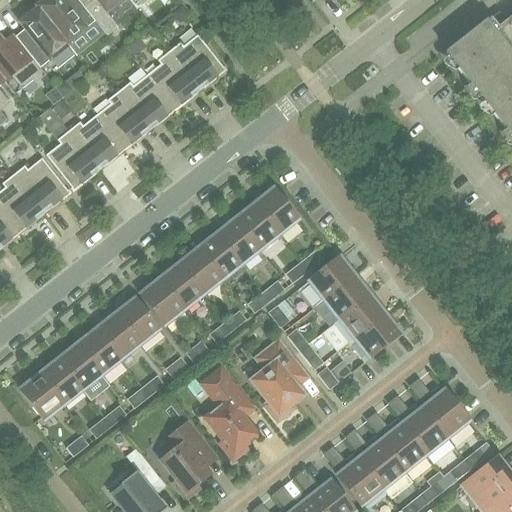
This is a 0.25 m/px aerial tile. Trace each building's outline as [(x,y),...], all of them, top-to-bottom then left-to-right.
[(70,11),(60,0),(39,0),(42,3),(35,8),(37,10),(38,9),(66,44),(94,22),(84,9),(84,10),(79,4),(70,11)] [(121,0),(94,0),(95,1),(84,9),(94,22),(106,37),(118,28),(105,13),(121,0)] [(191,15),(182,4),(172,12),(178,19),(185,20),(191,15)] [(66,44),(38,9),(37,10),(32,14),(29,11),(18,19),(21,22),(19,24),(34,43),(25,50),(39,69),(68,46),(66,44)] [(511,16),(497,28),(490,19),(445,55),(511,139),(511,16)] [(155,34),(151,29),(146,33),(150,38),(155,34)] [(39,69),(25,50),(24,50),(13,36),(3,43),(0,39),(0,77),(4,82),(12,76),(22,89),(32,81),(35,84),(45,76),(39,69)] [(225,72),(197,36),(182,48),(179,44),(168,53),(197,89),(209,79),(212,82),(225,72)] [(197,89),(168,53),(157,62),(160,66),(146,77),(174,112),(187,102),(184,99),(197,89)] [(99,67),(93,59),(86,64),(92,72),(99,67)] [(107,76),(101,68),(94,74),(100,82),(107,76)] [(174,112),(146,77),(132,88),(129,84),(118,93),(147,129),(159,119),(161,122),(174,112)] [(95,78),(82,90),(93,102),(106,90),(95,78)] [(72,91),(65,82),(55,89),(62,99),(72,91)] [(147,129),(118,93),(107,102),(110,105),(96,116),(124,152),(137,142),(134,139),(147,129)] [(69,109),(62,101),(52,109),(59,117),(69,109)] [(124,152),(96,116),(82,127),(79,124),(68,132),(96,169),(109,159),(111,162),(124,152)] [(96,169),(68,132),(56,141),(59,145),(45,157),(73,192),(86,181),(84,179),(96,169)] [(69,195),(41,160),(27,171),(24,167),(12,176),(41,213),(54,203),(56,206),(69,195)] [(41,213),(12,176),(1,185),(4,189),(0,192),(0,212),(18,235),(31,225),(29,222),(41,213)] [(298,221),(274,190),(254,206),(278,236),(298,221)] [(278,236),(254,206),(235,221),(259,251),(278,236)] [(18,235),(0,212),(0,245),(3,242),(6,245),(18,235)] [(259,251),(235,221),(216,236),(240,266),(259,251)] [(240,266),(216,236),(197,251),(221,281),(240,266)] [(221,281),(197,251),(178,266),(202,296),(221,281)] [(314,252),(299,264),(306,272),(321,261),(314,252)] [(298,290),(314,310),(324,301),(354,278),(338,258),(298,290)] [(306,272),(299,264),(284,275),(291,284),(306,272)] [(202,296),(178,266),(159,281),(183,311),(202,296)] [(339,320),(369,297),(354,278),(324,301),(339,320)] [(183,311),(159,281),(139,296),(163,327),(183,311)] [(277,282),(262,293),(269,303),(284,291),(277,282)] [(269,303),(262,293),(247,305),(254,314),(269,303)] [(349,343),(384,316),(369,297),(339,320),(322,333),(338,353),(349,343)] [(158,331),(134,300),(115,316),(139,346),(158,331)] [(289,321),(277,306),(268,313),(280,329),(289,321)] [(239,312),(224,323),(231,333),(246,321),(239,312)] [(139,346),(115,316),(96,331),(120,361),(139,346)] [(365,363),(399,335),(384,316),(349,343),(365,363)] [(231,333),(224,323),(209,335),(216,344),(231,333)] [(299,352),(308,345),(296,330),(286,337),(299,352)] [(120,361),(96,331),(77,346),(101,376),(120,361)] [(207,351),(199,342),(185,354),(192,363),(207,351)] [(264,371),(250,382),(268,404),(264,406),(277,422),(279,420),(283,421),(286,420),(288,418),(290,415),(290,411),(293,410),(290,406),(303,397),(290,381),(301,372),(278,342),(256,360),(264,371)] [(308,345),(299,352),(311,367),(319,359),(308,345)] [(101,376),(77,346),(58,361),(82,391),(101,376)] [(187,367),(180,358),(164,370),(171,379),(187,367)] [(82,391),(58,361),(39,376),(63,406),(82,391)] [(339,383),(326,368),(317,375),(329,391),(339,383)] [(220,369),(200,385),(217,407),(203,419),(222,443),(223,442),(226,445),(221,449),(232,463),(247,450),(245,447),(258,437),(243,418),(252,411),(220,369)] [(63,406),(39,376),(19,391),(43,422),(63,406)] [(141,389),(149,398),(164,386),(157,376),(141,389)] [(134,409),(149,398),(141,389),(126,400),(134,409)] [(446,440),(468,422),(444,392),(422,409),(446,440)] [(103,418),(110,428),(126,416),(119,406),(103,418)] [(446,440),(422,409),(401,426),(425,457),(446,440)] [(96,440),(110,428),(103,418),(88,430),(96,440)] [(215,460),(187,424),(170,437),(176,444),(161,456),(163,459),(160,462),(176,481),(173,484),(185,500),(199,489),(196,486),(209,475),(204,469),(215,460)] [(425,457),(401,426),(380,443),(404,473),(425,457)] [(87,446),(81,437),(66,449),(73,458),(87,446)] [(404,473),(380,443),(358,460),(382,490),(383,490),(404,473)] [(463,461),(470,470),(492,452),(485,443),(463,461)] [(481,511),(511,488),(511,477),(497,458),(460,487),(480,511),(481,511)] [(365,511),(387,495),(383,490),(382,490),(358,460),(336,477),(363,511),(365,511)] [(449,487),(470,470),(463,461),(442,477),(449,487)] [(110,494),(124,511),(163,511),(166,510),(136,472),(119,485),(120,486),(110,494)] [(427,504),(449,487),(442,477),(439,473),(427,483),(430,487),(420,495),(427,504)] [(353,511),(330,482),(308,500),(317,511),(353,511)] [(511,511),(511,488),(481,511),(511,511)] [(399,511),(416,511),(427,504),(420,495),(399,511)] [(317,511),(308,500),(292,511),(317,511)]
